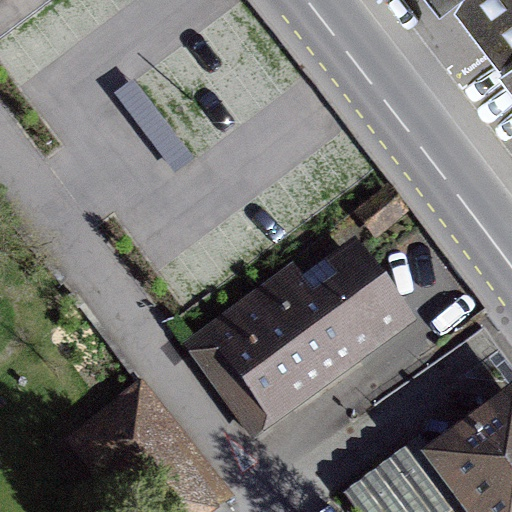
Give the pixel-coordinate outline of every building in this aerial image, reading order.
[(511,0),(417,0),(431,18),(448,7),(499,65),(501,59),(511,51),(511,0)] [(511,51),(501,59),(511,73),(511,51)] [(284,396),(394,315),(358,267),(335,285),(324,270),(276,305),(265,290),(189,347),(255,436),(293,408),(284,396)] [(84,444),(135,511),(188,511),(214,498),(139,401),(84,444)] [(511,511),(511,413),(445,462),(429,440),(349,499),(358,511),(511,511)]
